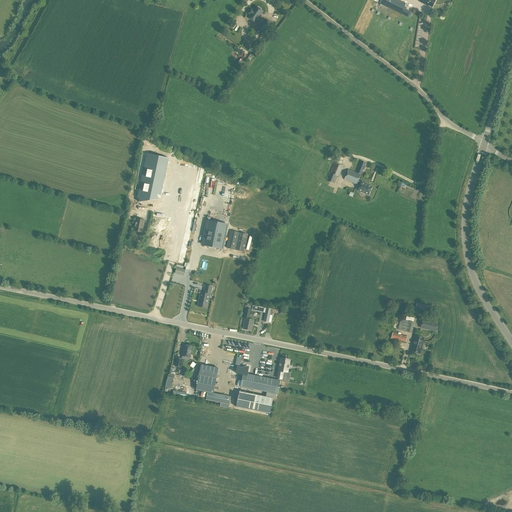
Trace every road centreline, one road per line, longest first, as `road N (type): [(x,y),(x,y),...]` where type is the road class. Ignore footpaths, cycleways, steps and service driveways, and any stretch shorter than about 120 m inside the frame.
road 1 (tertiary): [(511,392),(0,286)]
road 2 (unclassified): [(484,143),(304,0)]
road 3 (tertiary): [(511,340),(467,255),(469,190),(484,143)]
